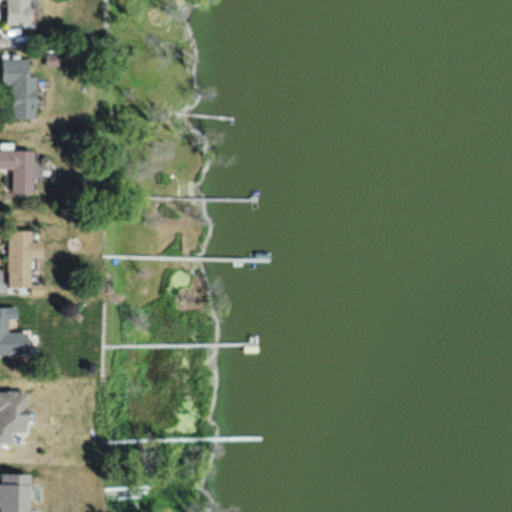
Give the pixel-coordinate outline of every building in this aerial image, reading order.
[(24,0),(1,0),(1,25),(24,25),(24,0)] [(0,84),(6,85),(6,118),(29,119),(29,77),(22,76),(22,59),(0,58),(0,84)] [(0,169),(7,169),(7,193),(28,193),(29,150),(0,150),(0,169)] [(26,257),(36,257),(36,241),(26,241),(26,230),(3,230),(3,287),(26,287),(26,257)] [(0,354),(23,355),(23,332),(5,332),(5,319),(12,319),(12,308),(0,307),(0,354)] [(22,391),(0,390),(0,441),(7,442),(7,431),(22,431),(22,391)] [(24,511),(25,473),(0,472),(0,511),(24,511)]
